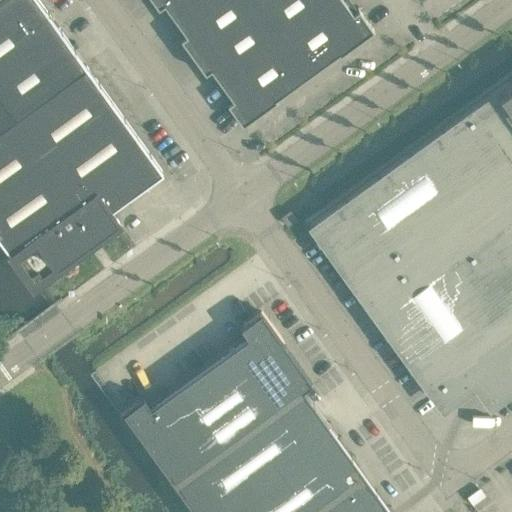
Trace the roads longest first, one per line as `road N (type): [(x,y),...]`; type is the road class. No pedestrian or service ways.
road 1 (unclassified): [(511,443),(466,477),(438,467),(241,195)]
road 2 (unclassified): [(29,349),(241,195)]
road 3 (unclassified): [(241,195),(101,0)]
road 4 (unclassified): [(241,195),(438,58)]
